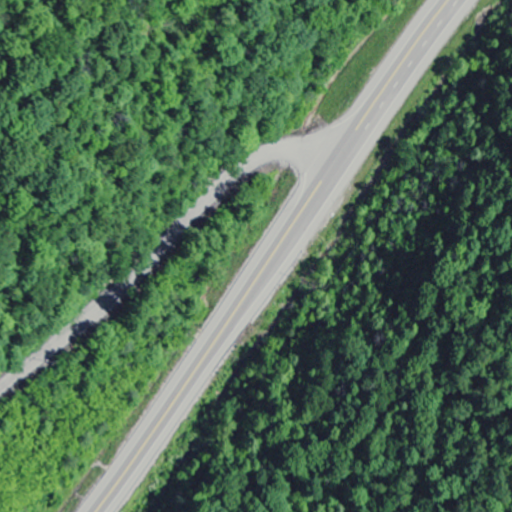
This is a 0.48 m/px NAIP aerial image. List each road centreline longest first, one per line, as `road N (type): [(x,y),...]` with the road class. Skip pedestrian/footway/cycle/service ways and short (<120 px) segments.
road 1 (trunk): [(95,511),(369,112)]
road 2 (trunk): [(369,112),(450,0)]
